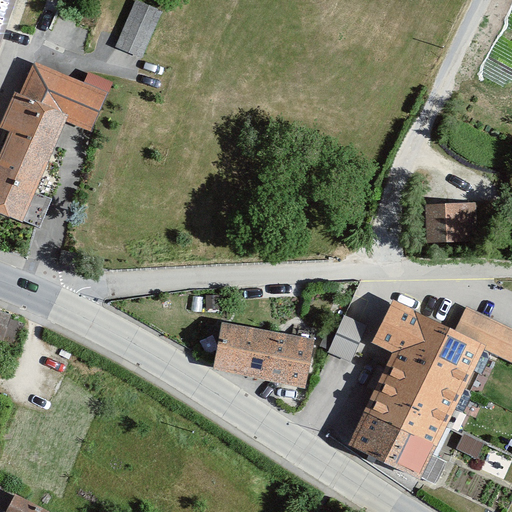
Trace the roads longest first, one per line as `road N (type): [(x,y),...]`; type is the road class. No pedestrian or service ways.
road 1 (secondary): [(15,283),(119,332),(411,511)]
road 2 (residential): [(381,267),(15,283)]
road 3 (residential): [(381,267),(404,162),(484,0)]
road 4 (residential): [(511,270),(381,267)]
